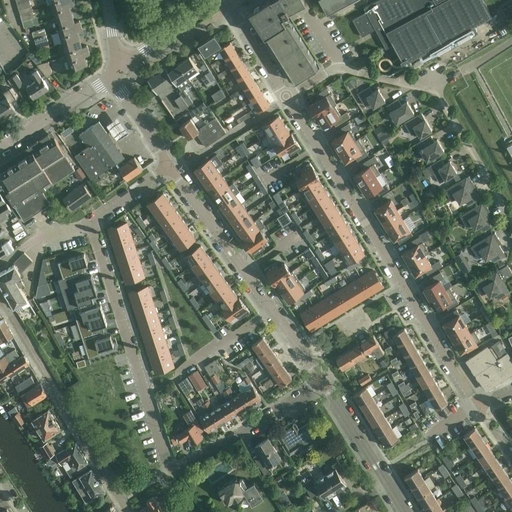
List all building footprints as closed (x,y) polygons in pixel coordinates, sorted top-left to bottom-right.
[(26,0),(17,3),(21,15),(33,12),(29,0),(26,0)] [(73,0),(51,7),(54,19),(72,13),(70,6),(75,4),(73,0)] [(266,35),(296,81),(317,68),(287,20),(285,21),(282,16),(306,4),(303,0),(267,0),(263,3),(262,3),(254,8),(254,9),(249,12),(265,36),(266,35)] [(318,0),(325,14),(352,0),(318,0)] [(378,0),(364,8),(365,10),(366,12),(376,29),(376,30),(385,47),(386,47),(386,48),(394,44),(402,60),(401,61),(404,67),(405,68),(411,64),(410,61),(422,54),(426,61),(435,56),(439,54),(478,33),(474,26),(491,16),(487,8),(482,0),(378,0)] [(511,4),(503,10),(509,21),(511,19),(511,4)] [(27,14),(21,15),(21,16),(24,28),(30,26),(33,25),(33,24),(32,21),(32,18),(35,17),(33,12),(27,14)] [(366,12),(353,20),(362,36),(376,29),(366,12)] [(54,19),(58,31),(81,24),(79,20),(75,21),(72,13),(54,19)] [(58,31),(62,44),(80,38),(77,30),(82,29),(81,24),(58,31)] [(32,32),(34,38),(46,35),(44,29),(32,32)] [(215,34),(198,44),(205,56),(222,46),(215,34)] [(34,38),(36,44),(48,41),(46,35),(34,38)] [(80,38),(62,44),(65,56),(88,49),(87,46),(82,47),(80,38)] [(220,48),(226,59),(237,52),(230,42),(220,48)] [(65,56),(59,58),(59,59),(61,63),(67,61),(69,70),(87,64),(85,56),(89,54),(88,50),(88,49),(65,56)] [(42,63),(38,51),(31,53),(29,55),(37,65),(42,63)] [(226,59),(232,69),(243,63),(237,52),(226,59)] [(179,64),(178,64),(188,77),(199,70),(190,57),(179,64)] [(52,73),(48,61),(37,65),(47,77),(52,73)] [(232,69),(239,79),(250,73),(243,63),(232,69)] [(168,72),(167,72),(174,82),(176,85),(177,85),(181,91),(179,93),(181,95),(184,100),(189,97),(193,102),(184,89),(186,88),(185,85),(190,81),(188,77),(178,64),(168,72)] [(174,82),(167,72),(168,72),(165,68),(147,80),(157,94),(174,82)] [(203,76),(200,77),(206,85),(208,84),(209,85),(214,82),(215,81),(206,68),(205,69),(201,72),(203,76)] [(217,74),(219,78),(230,71),(228,68),(217,74)] [(34,98),(49,88),(42,77),(41,78),(37,71),(32,74),(36,81),(26,87),(34,98)] [(239,79),(242,85),(245,90),(257,84),(250,73),(239,79)] [(14,75),(10,78),(12,81),(14,86),(16,89),(21,86),(23,84),(16,74),(14,75)] [(357,83),(354,77),(346,82),(350,88),(357,83)] [(245,90),(249,96),(252,101),(263,94),(257,84),(245,90)] [(6,97),(0,101),(0,119),(15,110),(10,103),(11,102),(16,98),(15,97),(19,95),(14,86),(10,88),(3,93),(6,97)] [(358,94),(365,105),(370,102),(374,108),(385,101),(378,89),(373,92),(369,87),(358,94)] [(235,92),(229,95),(231,99),(237,95),(242,92),(243,92),(241,88),(240,89),(235,92)] [(308,105),(308,106),(315,117),(316,116),(334,105),(336,104),(326,88),(316,94),(319,99),(308,105)] [(239,118),(237,120),(239,123),(241,121),(255,113),(258,111),(269,105),(263,94),(252,101),(255,106),(252,108),(253,109),(239,118)] [(188,106),(193,102),(189,97),(184,100),(181,95),(175,99),(182,110),(188,106)] [(402,120),(414,113),(407,102),(401,105),(398,100),(387,106),(397,123),(402,120)] [(334,105),(316,116),(317,118),(323,127),(332,121),(336,126),(350,117),(347,111),(340,115),(334,105)] [(197,106),(188,112),(192,117),(201,111),(197,106)] [(231,114),(225,118),(227,122),(234,118),(234,117),(235,116),(238,114),(236,111),(231,114)] [(419,115),(405,124),(412,135),(417,132),(420,137),(432,130),(425,119),(422,113),(419,115)] [(267,136),(285,125),(279,115),(261,126),(267,136)] [(119,116),(107,124),(118,139),(129,131),(119,116)] [(180,126),(188,139),(196,133),(202,141),(205,147),(226,133),(222,127),(215,117),(198,129),(190,118),(180,126)] [(87,147),(75,155),(81,164),(91,179),(104,170),(105,171),(110,167),(114,172),(119,168),(124,164),(121,159),(124,157),(99,121),(79,135),(87,147)] [(341,134),(331,140),(338,151),(356,140),(350,130),(352,129),(348,123),(338,129),(341,134)] [(291,133),(290,134),(285,125),(267,136),(273,145),(291,133)] [(74,130),(70,126),(61,133),(64,137),(74,130)] [(380,126),(374,129),(380,138),(385,134),(380,126)] [(500,130),(495,133),(498,139),(503,136),(500,130)] [(291,155),(301,148),(291,133),(273,145),(279,154),(287,149),(291,155)] [(385,134),(380,138),(384,144),(390,141),(388,139),(385,134)] [(0,173),(0,183),(2,188),(15,208),(16,208),(24,221),(51,203),(43,190),(54,183),(75,169),(55,138),(51,140),(48,135),(38,141),(28,147),(18,154),(19,154),(0,165),(0,171),(1,173),(0,173)] [(432,158),(433,158),(444,151),(437,140),(434,141),(431,136),(417,144),(427,161),(432,158)] [(356,140),(338,151),(345,163),(354,157),(357,161),(368,155),(358,138),(356,140)] [(254,157),(250,159),(254,164),(256,168),(261,164),(256,155),(254,157)] [(363,170),(353,176),(360,186),(377,175),(380,174),(374,164),(375,163),(378,161),(374,155),(360,165),(363,169),(363,170)] [(134,157),(124,164),(119,168),(127,179),(128,178),(143,168),(141,166),(134,157)] [(201,178),(216,168),(210,159),(195,169),(201,178)] [(430,166),(422,171),(426,178),(434,173),(440,183),(445,180),(457,173),(450,161),(444,165),(441,159),(431,165),(430,166)] [(299,191),(319,178),(310,163),(300,169),(303,175),(297,178),(302,188),(298,190),(299,191)] [(86,175),(80,166),(73,172),(79,180),(86,175)] [(208,187),(223,176),(216,168),(201,178),(208,187)] [(377,175),(360,186),(366,196),(376,190),(379,195),(389,188),(386,183),(383,185),(377,175)] [(214,196),(229,185),(223,176),(208,187),(214,196)] [(450,187),(445,190),(452,201),(456,198),(465,200),(468,205),(479,199),(476,194),(473,188),(472,188),(470,183),(472,182),(469,176),(450,187)] [(318,179),(319,178),(299,191),(304,200),(324,188),(318,179)] [(229,185),(214,196),(220,205),(235,194),(239,191),(233,182),(229,185)] [(72,210),(91,196),(83,184),(69,193),(70,194),(63,199),(72,210)] [(314,206),(330,197),(324,188),(304,200),(305,200),(309,198),(314,206)] [(0,217),(12,210),(0,192),(0,217)] [(155,212),(170,202),(163,192),(148,203),(155,212)] [(277,192),(273,195),(278,204),(282,201),(277,192)] [(428,193),(422,196),(426,202),(432,199),(428,193)] [(226,214),(241,203),(235,194),(220,205),(226,214)] [(320,216),(335,206),(330,197),(314,206),(320,216)] [(392,199),(375,210),(380,220),(398,209),(392,199)] [(282,201),(278,204),(280,208),(281,209),(284,213),(286,212),(289,209),(283,200),(282,201)] [(161,221),(176,210),(170,202),(155,212),(161,221)] [(465,213),(460,216),(467,227),(472,224),(480,226),(483,231),(494,225),(491,220),(488,214),(485,209),(488,208),(484,202),(465,213)] [(233,222),(248,212),(241,203),(226,214),(233,222)] [(326,225),(341,215),(335,206),(320,216),(326,225)] [(398,209),(380,220),(387,230),(404,219),(398,209)] [(167,230),(182,219),(176,210),(161,221),(167,230)] [(239,231),(254,221),(248,212),(233,222),(239,231)] [(329,235),(347,224),(341,215),(326,225),(331,233),(329,235)] [(174,239),(188,228),(182,219),(167,230),(174,239)] [(404,219),(387,230),(394,241),(411,230),(410,229),(404,219)] [(244,241),(260,229),(254,221),(239,231),(245,240),(244,240),(244,241)] [(113,242),(131,236),(127,223),(108,229),(113,242)] [(335,244),(353,233),(347,224),(329,235),(335,244)] [(180,248),(195,237),(188,228),(174,239),(180,248)] [(261,243),(267,239),(260,229),(244,241),(255,255),(264,248),(261,243)] [(476,244),(471,247),(477,258),(482,255),(491,257),(494,262),(505,255),(502,250),(499,244),(496,239),(498,238),(495,232),(476,244)] [(341,254),(358,243),(353,233),(335,244),(341,254)] [(117,255),(136,249),(131,236),(113,242),(117,255)] [(411,247),(401,253),(408,264),(426,254),(429,252),(423,242),(419,236),(409,242),(411,247)] [(448,236),(444,239),(447,245),(452,242),(448,236)] [(347,263),(364,252),(358,243),(341,254),(347,263)] [(190,266),(207,254),(200,245),(184,257),(190,266)] [(309,248),(304,251),(309,259),(311,258),(314,255),(309,248)] [(121,269),(140,262),(136,249),(117,255),(121,269)] [(461,252),(454,257),(456,261),(457,262),(465,257),(461,252)] [(15,264),(0,272),(0,282),(14,307),(15,307),(16,310),(17,311),(24,308),(23,308),(29,304),(29,303),(28,301),(27,300),(28,299),(22,290),(26,287),(24,283),(19,276),(22,275),(20,273),(33,261),(24,253),(14,263),(15,264)] [(84,254),(58,263),(62,278),(84,271),(82,266),(87,264),(84,254)] [(198,273),(213,263),(207,254),(190,266),(192,265),(198,273)] [(426,254),(408,264),(415,276),(424,270),(427,274),(442,266),(439,260),(432,264),(426,254)] [(43,259),(40,272),(41,272),(44,271),(48,269),(45,258),(43,259)] [(502,261),(497,264),(500,269),(506,266),(502,261)] [(126,282),(144,276),(140,262),(121,269),(126,282)] [(284,263),(278,267),(274,262),(264,269),(275,283),(292,271),(292,270),(290,272),(284,263)] [(205,282),(219,272),(213,263),(198,273),(205,282)] [(320,264),(317,267),(324,279),(328,276),(320,264)] [(480,281),(475,284),(482,295),(487,292),(495,294),(498,299),(509,292),(506,288),(503,282),(502,280),(511,274),(511,272),(507,265),(506,266),(500,269),(499,270),(480,281)] [(371,294),(383,287),(373,270),(361,277),(371,294)] [(62,278),(58,279),(63,295),(94,285),(91,274),(85,276),(84,271),(62,278)] [(282,292),(299,280),(292,271),(275,283),(275,284),(276,283),(282,292)] [(211,291),(226,280),(219,272),(205,282),(211,291)] [(432,283),(423,288),(429,299),(446,289),(440,278),(443,277),(440,272),(429,278),(432,283)] [(359,301),(371,294),(361,277),(349,284),(359,301)] [(215,301),(232,289),(226,280),(211,291),(217,299),(215,301)] [(288,301),(305,289),(299,280),(282,292),(288,301)] [(347,308),(359,301),(349,284),(337,292),(347,308)] [(94,285),(63,295),(68,310),(72,308),(94,302),(92,296),(97,294),(94,285)] [(134,306),(152,300),(148,286),(129,293),(134,306)] [(446,289),(429,299),(435,310),(445,304),(448,309),(458,303),(449,287),(446,289)] [(239,297),(238,298),(232,289),(215,301),(221,310),(239,297)] [(335,316),(347,308),(337,292),(325,299),(335,316)] [(240,319),(249,312),(239,297),(221,310),(228,319),(236,314),(240,319)] [(48,299),(39,302),(40,303),(47,316),(52,314),(48,300),(48,299)] [(324,323),(335,316),(325,299),(313,306),(324,323)] [(138,319),(157,313),(152,300),(134,306),(138,319)] [(94,302),(72,308),(77,324),(104,315),(100,305),(95,306),(94,302)] [(311,330),(324,323),(313,306),(301,313),(311,330)] [(142,332),(161,326),(157,313),(138,319),(142,332)] [(460,313),(442,323),(449,333),(466,323),(460,313)] [(77,324),(70,326),(75,340),(82,338),(103,331),(102,326),(107,324),(104,315),(77,324)] [(0,342),(13,335),(5,320),(0,322),(0,342)] [(466,323),(449,333),(454,343),(471,333),(466,323)] [(146,345),(165,339),(161,326),(142,332),(146,345)] [(394,326),(384,332),(387,337),(397,331),(394,326)] [(404,328),(393,335),(397,342),(399,346),(411,339),(405,330),(404,329),(404,328)] [(103,331),(82,338),(88,359),(101,354),(100,350),(114,345),(110,335),(105,336),(103,331)] [(471,333),(454,343),(460,353),(477,343),(481,341),(480,341),(475,331),(471,333)] [(377,356),(384,352),(374,335),(361,343),(367,353),(373,349),(377,356)] [(62,336),(57,339),(60,345),(65,342),(62,336)] [(262,337),(252,344),(252,346),(259,355),(260,356),(270,348),(262,337)] [(151,359),(169,352),(165,339),(146,345),(151,359)] [(411,339),(399,346),(400,348),(405,356),(417,350),(411,340),(411,339)] [(499,341),(488,349),(496,361),(507,354),(507,353),(505,350),(499,341)] [(348,351),(354,362),(366,355),(359,344),(348,351)] [(0,381),(0,382),(1,382),(2,381),(2,383),(8,380),(7,378),(18,371),(19,373),(25,369),(24,367),(29,364),(24,355),(11,364),(0,347),(0,381)] [(487,347),(466,361),(471,368),(472,368),(485,388),(506,374),(508,376),(511,373),(511,360),(507,354),(496,361),(488,349),(487,347)] [(6,355),(10,361),(20,356),(15,348),(6,355)] [(257,358),(255,359),(257,361),(258,363),(262,360),(266,366),(277,358),(270,348),(260,356),(257,358)] [(417,350),(405,356),(408,361),(411,367),(423,360),(417,350)] [(336,358),(343,369),(354,362),(348,351),(336,358)] [(155,372),(174,366),(169,352),(151,359),(155,372)] [(269,375),(263,379),(265,381),(284,368),(278,358),(277,358),(266,366),(267,366),(270,371),(268,373),(269,375)] [(390,364),(386,358),(379,362),(383,368),(390,364)] [(85,359),(77,361),(79,367),(86,364),(85,359)] [(210,363),(215,372),(220,369),(215,360),(210,363)] [(423,360),(411,367),(415,372),(418,378),(429,371),(423,360)] [(210,375),(215,372),(210,363),(205,366),(210,375)] [(247,364),(242,367),(247,369),(248,370),(250,373),(253,371),(250,367),(248,363),(247,364)] [(284,368),(265,381),(263,383),(266,387),(277,380),(281,386),(292,378),(284,368)] [(193,373),(189,376),(194,384),(196,387),(204,382),(197,370),(193,373)] [(418,378),(424,388),(435,382),(429,371),(418,378)] [(363,377),(367,382),(372,379),(368,373),(363,377)] [(35,383),(31,376),(16,385),(20,392),(35,383)] [(178,383),(184,393),(193,387),(187,377),(178,383)] [(358,380),(362,385),(367,382),(363,377),(358,380)] [(244,380),(237,384),(242,391),(250,405),(261,398),(252,385),(251,382),(247,384),(244,380)] [(387,384),(390,390),(395,387),(391,381),(387,384)] [(424,388),(430,399),(441,392),(435,382),(424,388)] [(41,383),(25,392),(32,403),(48,394),(41,383)] [(225,388),(229,395),(234,392),(230,387),(229,385),(225,388)] [(367,386),(354,393),(361,404),(373,396),(367,386)] [(398,392),(395,387),(390,390),(393,395),(398,392)] [(225,397),(229,395),(225,388),(221,390),(222,391),(222,392),(225,397)] [(231,398),(240,412),(250,405),(242,391),(231,398)] [(441,392),(430,399),(436,409),(447,402),(441,392)] [(361,404),(367,414),(379,406),(376,401),(379,399),(376,394),(373,396),(361,404)] [(204,401),(208,408),(213,405),(209,400),(208,398),(204,401)] [(221,404),(229,418),(240,412),(231,398),(221,404)] [(205,410),(208,408),(204,401),(200,403),(201,405),(205,410)] [(210,411),(219,425),(229,418),(221,404),(210,411)] [(15,406),(8,410),(12,416),(18,411),(15,406)] [(379,406),(367,414),(372,423),(374,425),(386,417),(385,415),(379,406)] [(405,416),(410,414),(407,408),(402,410),(405,416)] [(44,439),(60,429),(49,410),(33,420),(44,439)] [(190,426),(186,428),(184,430),(183,429),(182,428),(180,427),(178,428),(177,429),(177,431),(177,433),(177,434),(181,441),(182,440),(183,442),(187,439),(186,438),(188,437),(192,443),(202,437),(199,432),(203,430),(190,410),(183,414),(190,426)] [(12,416),(11,416),(16,423),(23,418),(19,411),(18,411),(12,416)] [(200,417),(208,431),(219,425),(210,411),(200,417)] [(386,417),(374,425),(378,432),(380,435),(392,427),(391,425),(386,417)] [(292,423),(276,433),(290,454),(299,448),(302,452),(323,439),(312,422),(298,431),(292,423)] [(392,427),(380,435),(385,443),(386,445),(399,437),(397,435),(392,427)] [(464,435),(471,446),(482,438),(475,428),(464,435)] [(268,438),(255,447),(261,457),(255,460),(266,477),(272,473),(268,466),(281,458),(268,438)] [(482,438),(471,446),(473,450),(477,455),(489,447),(482,438)] [(48,441),(40,446),(47,457),(56,452),(52,444),(50,445),(48,441)] [(49,459),(52,464),(55,462),(58,466),(67,460),(71,467),(76,475),(79,473),(78,472),(87,467),(85,464),(88,462),(76,443),(49,459)] [(234,448),(233,452),(235,455),(238,455),(241,454),(242,450),(240,447),(236,447),(234,448)] [(489,447),(477,455),(484,466),(496,458),(495,457),(489,448),(489,447)] [(496,458),(484,466),(491,476),(503,468),(497,460),(496,459),(496,458)] [(446,462),(445,462),(449,468),(454,465),(452,463),(450,459),(446,462)] [(334,469),(324,475),(335,492),(346,485),(342,478),(340,475),(345,472),(338,461),(331,465),(334,469)] [(87,503),(105,491),(91,468),(72,480),(84,498),(87,503)] [(503,468),(491,476),(494,481),(498,486),(510,478),(509,478),(504,470),(503,468)] [(418,469),(406,476),(411,485),(412,486),(424,478),(418,469)] [(450,474),(446,469),(441,472),(445,478),(450,474)] [(352,475),(351,476),(356,483),(361,480),(356,473),(352,475)] [(455,477),(459,483),(464,480),(461,476),(460,474),(455,477)] [(303,483),(302,483),(308,493),(310,495),(314,492),(319,489),(321,492),(325,498),(335,492),(324,475),(316,480),(313,476),(307,480),(303,483)] [(252,505),(263,498),(254,482),(247,487),(242,479),(237,482),(235,478),(218,488),(219,490),(218,491),(218,493),(220,496),(222,495),(227,503),(232,500),(233,501),(245,493),(252,505)] [(424,478),(412,486),(418,496),(430,488),(424,478)] [(496,493),(501,490),(505,496),(511,490),(511,481),(510,478),(498,486),(494,489),(496,493)] [(271,482),(268,484),(271,490),(278,486),(279,485),(278,483),(275,479),(271,482)] [(456,484),(451,487),(458,497),(463,494),(456,484)] [(418,496),(425,507),(437,499),(430,488),(418,496)] [(470,499),(473,504),(478,501),(477,500),(475,496),(470,499)] [(161,511),(152,497),(147,501),(149,505),(140,511),(161,511)] [(482,497),(477,500),(478,501),(483,508),(484,510),(489,507),(482,497)] [(425,507),(427,511),(439,511),(447,507),(443,509),(440,504),(442,502),(439,498),(437,499),(425,507)] [(473,504),(478,511),(484,511),(485,511),(484,510),(483,508),(478,501),(473,504)] [(102,502),(91,509),(93,511),(97,511),(105,507),(102,502)]
